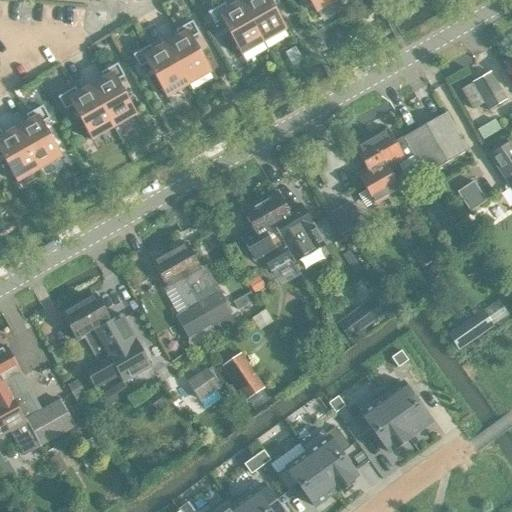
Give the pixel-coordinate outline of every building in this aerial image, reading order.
[(286,30),(272,7),(268,0),(245,0),(240,3),(263,43),(286,30)] [(337,1),(336,0),(307,0),(315,13),(337,1)] [(263,43),(240,3),(227,10),(224,4),(207,13),(214,26),(221,22),(241,56),(263,43)] [(211,73),(198,50),(191,39),(199,35),(192,22),(175,32),(178,38),(165,45),(188,86),(211,73)] [(188,86),(165,45),(153,53),(149,46),(132,56),(139,68),(147,64),(166,98),(188,86)] [(511,59),(503,64),(511,79),(511,59)] [(136,115),(123,92),(117,81),(124,77),(117,65),(100,74),(103,80),(91,88),(114,128),(136,115)] [(506,101),(490,73),(472,83),(488,111),(506,101)] [(114,128),(91,88),(78,95),(74,89),(57,98),(64,111),(72,107),(91,141),(114,128)] [(61,157),(48,134),(42,124),(49,119),(42,107),(25,116),(29,123),(16,130),(39,170),(61,157)] [(466,151),(445,114),(403,138),(425,175),(466,151)] [(484,139),(499,129),(493,119),(477,128),(484,139)] [(39,170),(16,130),(3,137),(0,131),(0,154),(16,183),(39,170)] [(387,130),(371,140),(395,182),(405,177),(398,166),(414,156),(403,138),(394,143),(387,130)] [(404,198),(395,182),(371,140),(354,149),(366,170),(357,175),(374,205),(386,198),(391,205),(404,198)] [(511,145),(510,143),(489,157),(507,184),(511,180),(511,145)] [(277,193),(259,203),(292,260),(294,264),(325,246),(302,202),(287,210),(277,193)] [(292,260),(259,203),(242,213),(252,230),(239,238),(253,263),(262,258),(270,273),(292,260)] [(359,225),(346,204),(324,216),(337,238),(359,225)] [(186,244),(169,254),(210,326),(231,313),(205,268),(201,270),(186,244)] [(169,254),(151,264),(166,290),(173,286),(187,311),(176,317),(188,338),(210,326),(169,254)] [(146,281),(134,258),(120,266),(132,288),(146,281)] [(96,296),(78,305),(118,375),(122,381),(122,382),(150,366),(121,315),(110,321),(96,296)] [(78,305),(61,315),(76,341),(83,337),(97,362),(84,369),(95,389),(118,375),(78,305)] [(322,351),(334,343),(328,335),(317,343),(322,351)] [(74,427),(59,400),(41,411),(5,347),(0,349),(0,378),(39,447),(74,427)] [(401,352),(391,359),(398,368),(408,361),(401,352)] [(240,353),(221,367),(245,402),(246,401),(253,411),(269,400),(262,390),(264,388),(240,353)] [(186,381),(199,402),(219,389),(206,369),(207,368),(203,361),(184,374),(188,380),(186,381)] [(39,447),(0,378),(0,435),(9,431),(24,456),(39,447)] [(74,401),(85,420),(91,416),(81,398),(85,395),(76,380),(66,385),(75,400),(74,401)] [(155,411),(169,402),(169,401),(175,397),(163,380),(146,392),(150,398),(147,400),(155,411)] [(122,381),(99,396),(107,409),(129,393),(122,382),(122,381)] [(378,396),(381,400),(409,439),(430,424),(399,381),(378,396)] [(338,397),(328,404),(335,414),(345,407),(338,397)] [(409,439),(381,400),(352,420),(362,435),(371,428),(389,453),(392,451),(392,452),(410,440),(409,439)] [(322,431),(302,445),(307,453),(335,492),(336,493),(354,480),(353,479),(355,478),(339,455),(350,447),(335,427),(325,435),(322,431)] [(93,436),(79,445),(85,453),(77,458),(85,469),(96,462),(92,457),(102,450),(93,436)] [(263,451),(254,458),(260,468),(270,461),(263,451)] [(362,451),(353,458),(358,465),(367,459),(362,451)] [(335,492),(307,453),(276,475),(288,492),(298,485),(315,507),(335,492)] [(260,468),(254,458),(244,465),(251,475),(260,468)] [(250,488),(229,503),(235,511),(283,511),(263,484),(253,492),(250,488)] [(226,499),(208,511),(235,511),(229,503),(226,499)]
